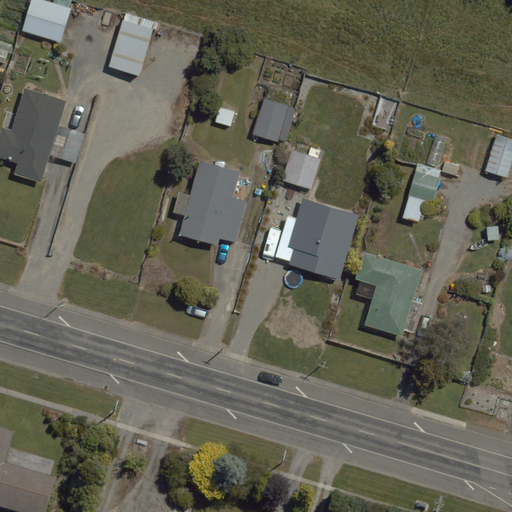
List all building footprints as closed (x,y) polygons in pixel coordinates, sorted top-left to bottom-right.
[(71,9),(41,0),(32,0),(23,31),(61,43),(71,9)] [(153,29),(123,19),(108,66),(139,76),(153,29)] [(67,100),(24,87),(10,130),(2,127),(0,133),(0,158),(18,164),(15,173),(42,182),(67,100)] [(288,106),(264,98),(253,134),(277,141),(288,106)] [(511,163),(511,139),(496,135),(485,171),(508,178),(511,163)] [(321,159),(292,150),(282,180),(311,189),(321,159)] [(240,172),(199,161),(190,194),(179,191),(173,213),(184,216),(179,235),(217,245),(219,238),(236,242),(247,201),(233,197),(240,172)] [(441,170),(419,164),(403,218),(425,224),(441,170)] [(340,280),(359,214),(302,198),(297,218),(288,216),(276,257),(290,261),(289,265),(340,280)] [(424,270),(364,252),(356,279),(377,285),(364,325),(404,337),(424,270)] [(13,432),(0,427),(0,506),(19,511),(45,511),(56,478),(4,462),(13,432)]
